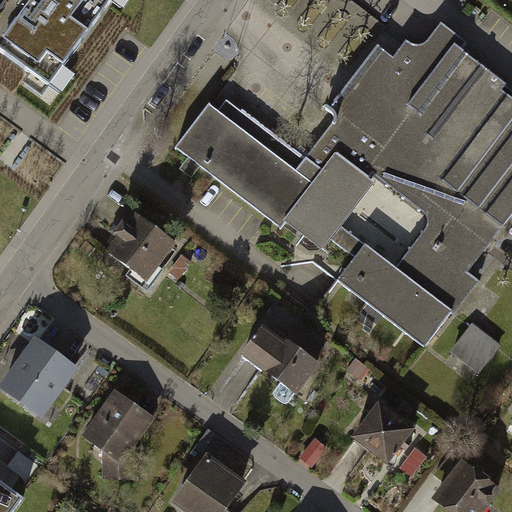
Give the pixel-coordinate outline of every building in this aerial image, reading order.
[(105,0),(9,0),(0,13),(0,47),(47,81),(105,0)] [(337,283),(423,350),(450,315),(453,317),(479,282),(469,275),(511,218),(511,91),(459,52),(465,45),(440,26),(426,45),(419,48),(414,48),(406,42),(393,60),(378,50),(329,114),(334,118),(335,125),(297,174),(215,110),(180,154),(281,232),(285,227),(320,255),(341,228),(365,247),(344,274),(337,283)] [(148,282),(175,246),(138,219),(131,228),(120,219),(110,233),(122,242),(112,256),(148,282)] [(477,324),(453,355),(481,378),(506,347),(477,324)] [(296,399),(320,367),(315,363),(325,351),(296,330),(286,343),(263,326),(239,357),(296,399)] [(77,372),(37,342),(3,388),(44,418),(77,372)] [(367,369),(357,361),(349,371),(359,379),(367,369)] [(153,421),(116,395),(86,438),(106,452),(106,478),(134,478),(134,447),(153,421)] [(390,463),(414,430),(381,406),(357,439),(390,463)] [(328,451),(315,440),(300,459),(313,469),(328,451)] [(483,511),(499,492),(471,472),(475,466),(455,451),(436,476),(449,486),(436,502),(448,511),(483,511)] [(207,461),(179,502),(193,511),(225,511),(243,485),(207,461)] [(0,511),(15,511),(25,499),(0,481),(0,511)]
